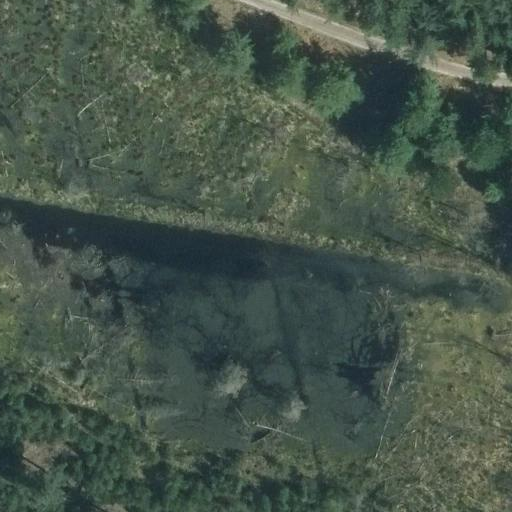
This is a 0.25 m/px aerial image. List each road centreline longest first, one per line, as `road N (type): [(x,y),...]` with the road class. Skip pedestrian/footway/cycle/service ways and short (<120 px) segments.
road 1 (track): [(245,0),(441,73),(511,80)]
road 2 (track): [(511,160),(446,0)]
